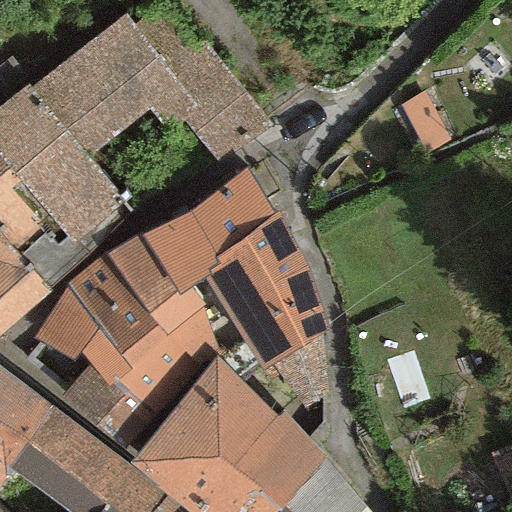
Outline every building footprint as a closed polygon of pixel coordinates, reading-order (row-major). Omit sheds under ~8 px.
[(124,15),(29,89),(85,158),(150,109),(168,131),(180,119),(213,164),(267,126),(171,0),(133,27),(124,15)] [(29,89),(25,84),(0,103),(0,253),(10,264),(19,255),(48,290),(98,248),(80,229),(120,201),(85,158),(29,89)] [(190,211),(138,237),(178,296),(191,288),(212,277),(207,270),(219,263),(213,257),(273,216),(246,168),(190,211)] [(280,211),(273,216),(213,257),(219,263),(207,270),(212,277),(191,288),(203,307),(216,348),(220,351),(214,356),(241,384),(270,366),(320,335),(328,330),(309,277),(280,211)] [(63,290),(30,339),(38,342),(24,360),(65,393),(59,397),(123,451),(154,416),(216,348),(203,307),(191,288),(178,296),(138,237),(106,254),(67,285),(63,290)] [(0,335),(48,290),(19,255),(10,264),(0,253),(0,335)] [(270,366),(303,410),(326,398),(320,335),(270,366)] [(281,413),(274,417),(241,384),(214,356),(177,400),(127,464),(189,511),(269,511),(324,461),(281,413)] [(0,367),(0,481),(7,470),(46,404),(0,367)] [(65,417),(46,404),(7,470),(21,479),(66,511),(151,511),(166,497),(125,464),(65,417)] [(269,511),(369,511),(324,461),(269,511)] [(183,511),(166,497),(151,511),(183,511)]
